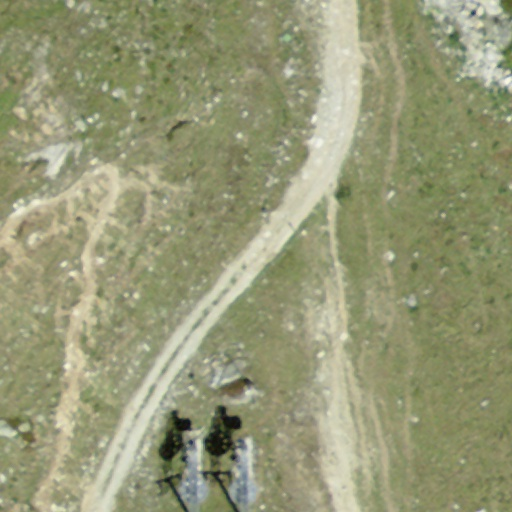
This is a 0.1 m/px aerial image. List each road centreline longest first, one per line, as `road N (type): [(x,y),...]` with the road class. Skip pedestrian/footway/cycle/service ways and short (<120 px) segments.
road 1 (track): [(332,132),(317,177),(290,219),(157,383),(111,463),(96,511)]
road 2 (track): [(332,132),(342,511)]
road 3 (track): [(341,0),(342,85),(332,132)]
